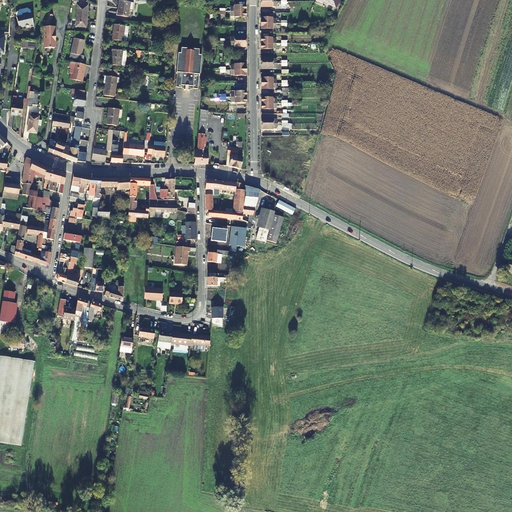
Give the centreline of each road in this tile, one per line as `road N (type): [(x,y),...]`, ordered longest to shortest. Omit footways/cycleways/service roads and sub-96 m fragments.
road 1 (residential): [(199,173),(197,316),(161,318),(49,281)]
road 2 (tertiary): [(253,181),(422,266),(511,294)]
road 3 (residential): [(253,181),(252,0)]
road 4 (residential): [(85,171),(103,0)]
